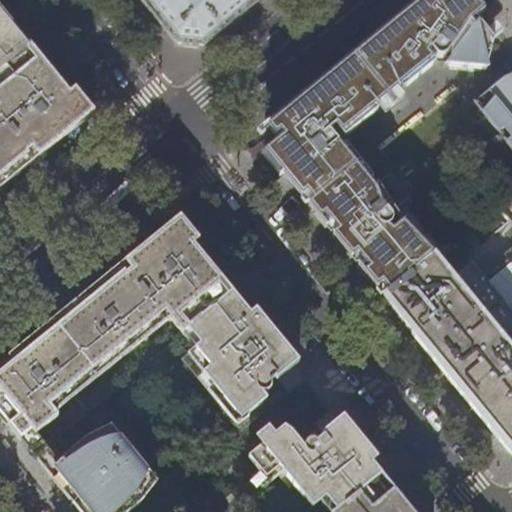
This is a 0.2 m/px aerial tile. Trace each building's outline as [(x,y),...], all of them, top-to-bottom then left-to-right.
[(140,0),(153,15),(178,46),(203,48),(261,1),(259,0),(140,0)] [(434,254),(406,221),(402,223),(401,224),(399,220),(400,216),(399,213),(395,211),(402,205),(395,195),(401,191),(390,176),(373,189),(368,183),(372,180),(344,147),(341,150),(327,133),(335,127),(342,135),(345,138),(377,112),(375,108),(378,106),(384,114),(402,99),(396,92),(400,89),(402,91),(435,64),(433,61),(432,62),(428,55),(431,52),(435,56),(439,58),(441,58),(445,56),(449,51),(449,58),(444,67),(488,70),(487,65),(492,40),(492,39),(486,32),(475,19),(483,12),(478,5),(473,0),(451,0),(447,3),(443,0),(423,0),(390,27),(355,56),(320,85),(289,110),(267,129),(275,139),(279,135),(282,139),(264,154),(279,172),(301,199),(306,195),(312,202),(307,206),(309,208),(327,230),(332,226),(338,233),(333,237),(351,260),(357,255),(364,263),(358,268),(369,282),(376,290),(381,286),(387,293),(432,256),(434,254)] [(0,73),(25,53),(14,40),(0,22),(0,73)] [(500,33),(494,26),(486,32),(492,39),(492,40),(500,33)] [(0,181),(14,171),(59,134),(84,113),(72,98),(69,94),(63,100),(43,76),(25,53),(0,73),(0,181)] [(511,71),(473,104),(511,151),(511,71)] [(511,190),(494,205),(511,226),(511,313),(471,265),(454,279),(434,254),(432,256),(387,293),(382,297),(380,298),(394,315),(419,345),(449,381),(476,415),(503,448),(511,458),(511,190)] [(408,200),(401,191),(395,195),(402,205),(408,200)] [(312,202),(306,195),(301,199),(307,206),(312,202)] [(338,233),(332,226),(327,230),(333,237),(338,233)] [(66,430),(50,409),(165,316),(181,335),(228,297),(222,291),(190,251),(193,247),(187,239),(179,229),(159,245),(124,274),(87,304),(48,335),(9,368),(0,374),(0,394),(31,434),(43,449),(66,430)] [(364,263),(357,255),(351,260),(358,268),(364,263)] [(387,293),(381,286),(376,290),(382,297),(387,293)] [(251,317),(246,311),(242,314),(228,297),(181,335),(182,336),(188,332),(200,347),(181,362),(235,428),(268,402),(261,394),(264,395),(266,394),(269,391),(270,385),(276,380),(273,377),(289,363),(280,353),(251,317)] [(342,419),(316,440),(321,440),(325,437),(328,439),(342,428),(363,454),(367,459),(373,454),(342,419)] [(150,480),(103,423),(82,432),(73,439),(66,430),(43,449),(55,463),(83,498),(94,511),(118,511),(133,500),(150,480)] [(363,454),(342,428),(328,439),(325,437),(321,440),(316,440),(313,441),(307,443),(304,445),(295,436),(287,436),(254,463),(273,486),(286,502),(292,497),(296,501),(305,511),(336,511),(381,476),(367,459),(363,454)] [(410,511),(398,498),(397,499),(394,495),(392,493),(386,498),(374,484),(381,478),(382,478),(381,476),(336,511),(410,511)] [(392,493),(381,478),(374,484),(386,498),(392,493)] [(286,502),(273,486),(267,492),(280,507),(286,502)] [(283,511),(296,501),(292,497),(286,502),(280,507),(283,511)]
